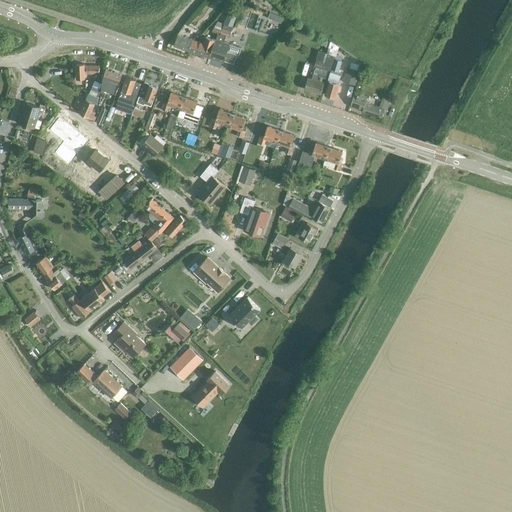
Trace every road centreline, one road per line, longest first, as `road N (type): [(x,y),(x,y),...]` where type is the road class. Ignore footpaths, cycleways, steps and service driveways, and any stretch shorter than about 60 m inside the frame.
road 1 (residential): [(206,230),(272,288),(291,288),(372,136)]
road 2 (residential): [(206,230),(153,176),(24,80)]
road 3 (secondary): [(372,136),(152,58)]
road 4 (residential): [(80,329),(206,230)]
road 5 (residential): [(80,329),(64,329),(0,212)]
road 6 (secondary): [(511,182),(372,136)]
